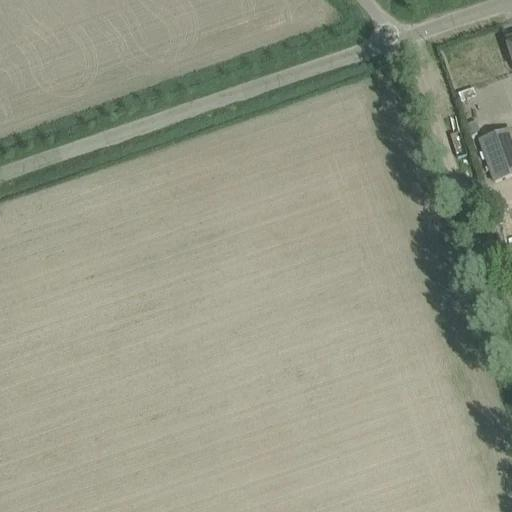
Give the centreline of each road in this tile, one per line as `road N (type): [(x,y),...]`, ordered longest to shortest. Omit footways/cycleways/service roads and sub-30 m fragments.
road 1 (unclassified): [(0,166),(399,37)]
road 2 (track): [(399,37),(511,378)]
